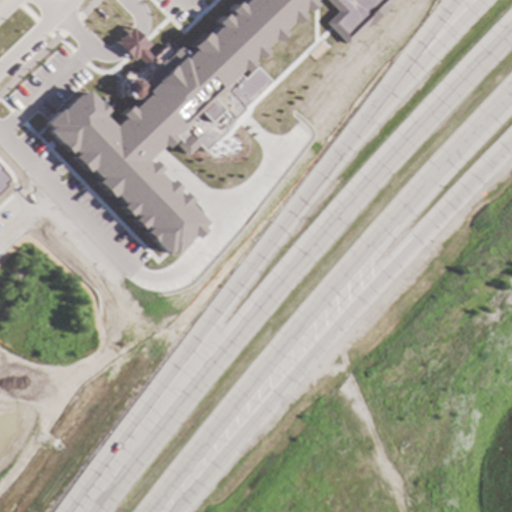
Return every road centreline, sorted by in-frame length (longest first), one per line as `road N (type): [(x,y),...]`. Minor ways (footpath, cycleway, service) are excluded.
road 1 (trunk): [(511,25),(75,511)]
road 2 (trunk): [(458,0),(266,243),(72,511)]
road 3 (trunk): [(158,511),(229,419),(511,108)]
road 4 (trunk): [(229,419),(511,142)]
road 5 (trunk): [(480,0),(377,103)]
